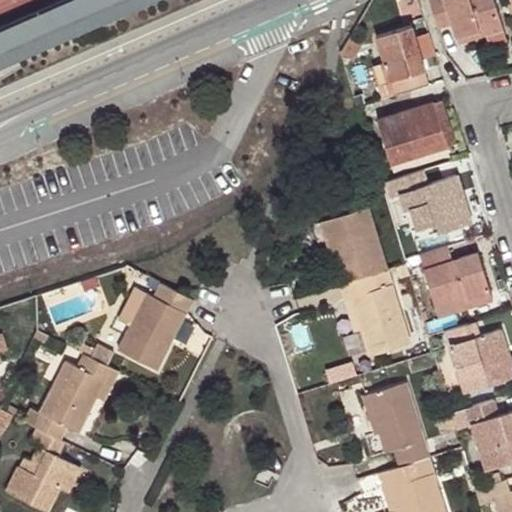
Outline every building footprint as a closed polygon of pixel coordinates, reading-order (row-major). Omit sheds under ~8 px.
[(65,0),(0,28),(0,70),(160,0),(65,0)] [(495,0),(430,0),(439,28),(453,24),(457,36),(484,29),(486,36),(506,31),(495,0)] [(375,37),(393,96),(430,84),(412,26),(375,37)] [(459,44),(486,36),(484,29),(457,36),(459,44)] [(430,84),(393,96),(396,107),(433,96),(430,84)] [(433,96),(396,107),(397,113),(435,101),(433,96)] [(435,101),(397,113),(375,120),(390,165),(449,147),(435,101)] [(449,147),(390,165),(392,170),(451,152),(449,147)] [(424,169),(385,181),(390,197),(400,195),(404,210),(410,209),(416,227),(429,223),(433,235),(468,225),(458,193),(465,191),(460,176),(428,183),(424,169)] [(475,223),(465,191),(458,193),(468,225),(475,223)] [(332,268),(338,284),(385,270),(365,206),(317,220),(325,246),(334,244),(340,264),(332,268)] [(410,209),(404,210),(413,241),(433,235),(429,223),(416,227),(410,209)] [(325,246),(332,268),(340,264),(334,244),(325,246)] [(449,246),(420,255),(438,317),(468,308),(466,300),(492,292),(479,251),(453,257),(449,246)] [(385,270),(338,284),(342,298),(350,296),(359,328),(367,355),(407,342),(385,270)] [(192,300),(161,284),(155,298),(145,293),(118,351),(157,370),(192,300)] [(495,301),(492,292),(466,300),(468,308),(495,301)] [(350,296),(342,298),(352,329),(359,328),(350,296)] [(476,320),(442,330),(462,392),(510,378),(501,346),(509,345),(504,328),(480,335),(476,320)] [(56,339),(38,329),(33,339),(51,349),(56,339)] [(501,346),(510,378),(511,377),(511,354),(509,345),(501,346)] [(107,402),(122,372),(88,355),(81,370),(106,382),(98,397),(107,402)] [(81,431),(98,397),(106,382),(81,370),(68,362),(36,425),(43,429),(63,439),(70,426),(81,431)] [(395,450),(399,466),(430,457),(407,382),(368,396),(379,433),(386,452),(395,450)] [(379,433),(368,396),(361,398),(372,435),(379,433)] [(495,397),(466,406),(471,421),(484,470),(511,461),(511,409),(499,413),(495,397)] [(466,406),(451,410),(456,426),(471,421),(466,406)] [(0,435),(15,415),(0,407),(0,435)] [(63,439),(43,429),(35,443),(43,449),(31,471),(23,467),(10,493),(48,511),(52,511),(64,489),(72,493),(84,470),(59,456),(67,441),(63,439)] [(399,466),(377,473),(382,489),(391,485),(399,510),(399,511),(446,511),(430,457),(399,466)] [(475,487),(481,504),(495,500),(498,511),(511,511),(511,490),(510,491),(506,478),(475,487)] [(391,485),(382,489),(388,511),(394,511),(399,510),(391,485)]
